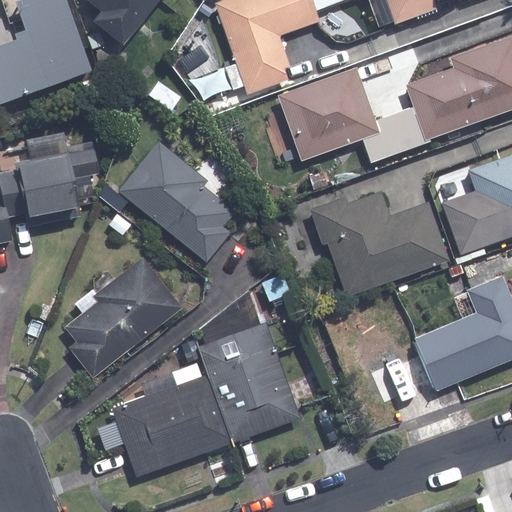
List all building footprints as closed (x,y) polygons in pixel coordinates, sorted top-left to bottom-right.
[(15,33),(17,39),(0,45),(0,103),(92,71),(66,0),(14,0),(25,29),(15,33)] [(91,0),(103,10),(101,12),(102,12),(96,19),(121,40),(136,21),(144,12),(153,0),(91,0)] [(383,0),(391,21),(432,6),(430,0),(221,0),(211,4),(232,62),(221,66),(229,88),(240,84),(242,92),(283,77),(279,66),(285,63),(275,33),(315,19),(311,8),(334,0),(383,0)] [(99,30),(85,35),(91,48),(104,43),(99,30)] [(403,82),(410,104),(389,112),(401,147),(427,139),(426,135),(511,105),(511,36),(511,33),(446,54),(450,65),(403,82)] [(205,80),(191,62),(178,73),(192,91),(205,80)] [(401,147),(389,112),(371,118),(353,65),(273,93),(296,157),(358,136),(366,160),(401,147)] [(101,74),(83,82),(93,104),(110,96),(101,74)] [(158,79),(148,93),(173,111),(183,97),(158,79)] [(231,210),(199,184),(203,178),(154,139),(117,185),(103,175),(96,183),(110,193),(114,189),(202,260),(226,229),(220,224),(231,210)] [(9,158),(11,167),(0,169),(0,215),(20,212),(22,224),(75,213),(68,176),(94,170),(89,146),(57,152),(57,149),(9,158)] [(511,150),(464,168),(470,188),(438,199),(457,251),(511,231),(511,150)] [(325,184),(320,170),(307,175),(311,188),(325,184)] [(340,195),(305,207),(317,241),(323,239),(342,294),(445,257),(425,200),(385,214),(376,188),(342,200),(340,195)] [(105,223),(119,233),(127,223),(113,211),(105,223)] [(89,294),(93,299),(61,324),(73,339),(65,346),(89,376),(178,306),(138,255),(89,294)] [(457,262),(445,267),(448,275),(460,271),(457,262)] [(257,280),(266,300),(287,290),(277,270),(257,280)] [(450,299),(458,318),(409,338),(431,390),(511,356),(511,305),(499,273),(463,288),(465,292),(450,299)] [(345,308),(326,317),(332,331),(352,323),(345,308)] [(266,321),(197,346),(206,373),(231,443),(301,417),(266,321)] [(380,322),(338,340),(369,415),(431,390),(409,338),(376,351),(372,341),(386,335),(380,322)] [(195,353),(189,337),(180,340),(186,357),(195,353)] [(172,372),(177,384),(112,408),(136,477),(231,443),(206,373),(201,376),(197,363),(172,372)] [(319,380),(301,385),(305,396),(323,390),(319,380)]
